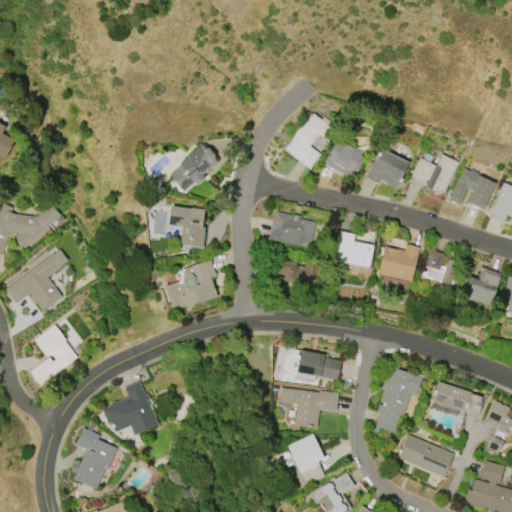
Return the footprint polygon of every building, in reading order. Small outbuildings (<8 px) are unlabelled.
[(308,168),(283,149),(292,137),(291,136),(304,120),(306,121),(312,113),(329,126),(321,137),(317,134),(308,146),(319,154),(308,168)] [(0,124),(5,127),(1,134),(13,140),(4,158),(0,156),(0,124)] [(348,178),(324,165),(325,162),(324,161),(337,137),(363,151),(360,157),(363,159),(357,170),(353,169),(348,178)] [(183,191),(168,175),(191,154),(190,153),(201,144),(204,148),(208,148),(214,154),(213,158),(217,162),(210,168),(209,167),(201,175),(203,178),(196,185),(193,182),(183,191)] [(377,183),(365,177),(379,148),(408,162),(399,181),(398,181),(395,187),(379,179),(377,183)] [(441,154),(457,162),(441,195),(409,179),(419,158),(435,166),(441,154)] [(447,199),(463,167),(469,171),(470,169),(478,173),(477,174),(494,183),(481,209),(467,202),(472,191),(466,188),(458,204),(447,199)] [(511,217),(506,215),(502,222),(488,216),(503,182),(511,186),(511,217)] [(59,215),(24,248),(21,245),(19,245),(15,242),(15,239),(14,237),(17,234),(9,232),(0,253),(0,207),(2,203),(12,207),(9,212),(15,215),(16,214),(35,217),(49,204),(59,215)] [(203,210),(201,227),(203,227),(200,247),(179,244),(181,227),(167,225),(170,205),(203,210)] [(309,247),(268,238),(274,211),(291,215),(291,214),(299,216),(299,219),(314,222),(309,247)] [(340,231),(353,234),(352,241),(372,245),(366,276),(357,274),(359,266),(334,261),(340,231)] [(376,273),(383,247),(397,250),(397,249),(402,250),(403,244),(418,247),(410,282),(376,273)] [(15,303),(4,288),(52,253),(53,254),(59,249),(67,260),(60,265),(61,266),(46,277),(60,296),(41,310),(36,302),(33,304),(26,295),(15,303)] [(421,276),(429,250),(442,254),(439,264),(442,265),(445,258),(458,262),(449,290),(436,286),(437,281),(421,276)] [(181,269),(209,259),(215,276),(210,278),(216,296),(197,303),(197,301),(173,310),(164,284),(179,279),(181,269)] [(318,263),(276,262),(275,284),(317,285),(318,263)] [(481,267),(500,273),(490,304),(480,301),(480,302),(471,299),(471,298),(459,294),(465,275),(478,279),(481,267)] [(511,314),(511,277),(507,277),(501,312),(511,314)] [(39,385),(29,371),(47,358),(33,339),(53,324),(65,340),(64,341),(76,356),(39,385)] [(340,361),(336,380),(314,376),(313,382),(294,379),(300,350),(323,354),(323,357),(340,361)] [(375,412),(378,404),(381,405),(382,403),(379,401),(391,367),(413,375),(414,373),(422,375),(414,396),(409,394),(399,421),(397,420),(393,432),(378,427),(376,432),(373,430),(379,413),(375,412)] [(123,387),(138,381),(144,394),(146,394),(148,400),(146,401),(156,424),(133,434),(129,425),(114,432),(111,425),(108,426),(101,408),(110,405),(109,403),(115,401),(115,402),(127,397),(123,387)] [(431,400),(437,381),(470,392),(470,393),(481,397),(480,400),(481,400),(477,413),(476,412),(475,415),(463,412),(464,411),(452,407),(451,408),(438,404),(439,403),(431,400)] [(296,404),(278,402),(280,387),(317,392),(318,390),(337,393),(335,412),(317,409),(315,427),(305,426),(305,427),(293,426),(296,404)] [(496,454),(486,449),(488,444),(486,443),(493,429),(494,430),(497,424),(486,419),(494,401),(508,407),(508,409),(511,411),(511,439),(509,438),(510,435),(506,433),(496,454)] [(95,490),(72,480),(86,450),(74,445),(82,428),(99,436),(97,440),(116,448),(106,470),(104,469),(95,490)] [(311,433),(323,458),(316,461),(323,476),(304,484),(286,445),(311,433)] [(442,477),(396,457),(406,434),(452,454),(442,477)] [(483,460),(503,466),(498,483),(495,482),(494,485),(511,489),(511,511),(496,511),(463,503),(467,488),(471,489),(473,479),(487,483),(487,481),(478,478),(483,460)] [(314,504),(307,493),(332,477),(333,479),(344,472),(353,485),(341,493),(349,507),(342,511),(323,511),(317,502),(314,504)] [(86,511),(95,509),(96,511),(121,501),(125,511),(86,511)]
